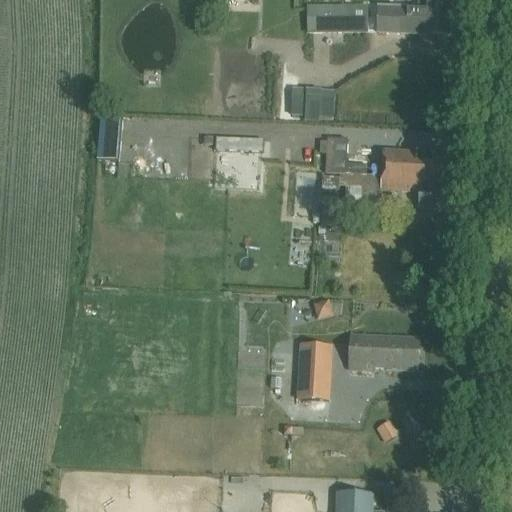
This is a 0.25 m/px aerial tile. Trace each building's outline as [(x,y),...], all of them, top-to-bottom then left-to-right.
[(453,36),(455,0),(426,0),(426,12),(401,11),(401,34),(428,35),(428,36),(453,36)] [(367,7),(313,7),(306,7),(307,20),(307,36),(368,36),(367,7)] [(231,71),(253,70),(253,61),(231,61),(231,71)] [(217,96),(281,101),(284,79),(219,73),(217,96)] [(337,94),(315,92),(313,121),(335,122),(337,94)] [(311,140),(311,125),(272,123),(271,139),(311,140)] [(379,198),(380,179),(366,179),(366,167),(348,167),(348,144),(321,144),(320,157),(326,157),(326,177),(340,177),(340,179),(322,179),(321,228),(336,228),(336,208),(338,207),(339,189),(346,189),(345,206),(361,207),(361,198),(379,198)] [(430,173),(445,174),(445,155),(382,153),(381,180),(429,181),(430,173)] [(429,181),(381,180),(380,194),(420,196),(419,212),(443,213),(445,174),(430,173),(429,181)] [(343,237),(326,236),(325,249),(342,250),(343,237)] [(334,297),(335,285),(317,284),(316,295),(334,297)] [(419,373),(420,340),(351,337),(349,373),(375,374),(376,371),(419,373)] [(304,388),(329,389),(331,355),(305,354),(304,388)] [(372,511),(374,497),(338,495),(336,511),(372,511)]
